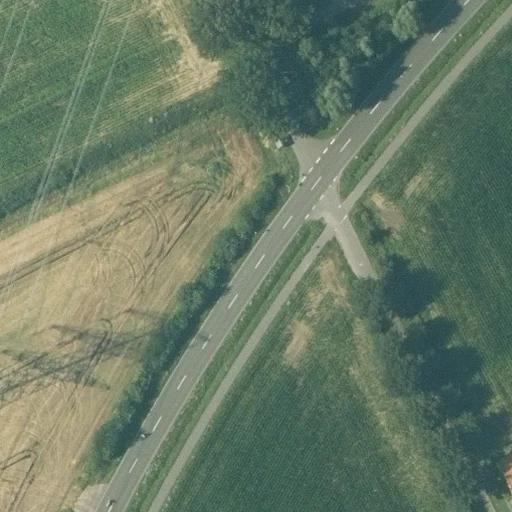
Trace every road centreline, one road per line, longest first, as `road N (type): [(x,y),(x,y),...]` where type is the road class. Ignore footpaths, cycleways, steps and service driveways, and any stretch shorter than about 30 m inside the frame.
road 1 (secondary): [(107,511),(251,270),(317,181)]
road 2 (unclassified): [(317,181),(483,511)]
road 3 (secondary): [(317,181),(470,0)]
road 4 (unclassified): [(227,0),(317,181)]
